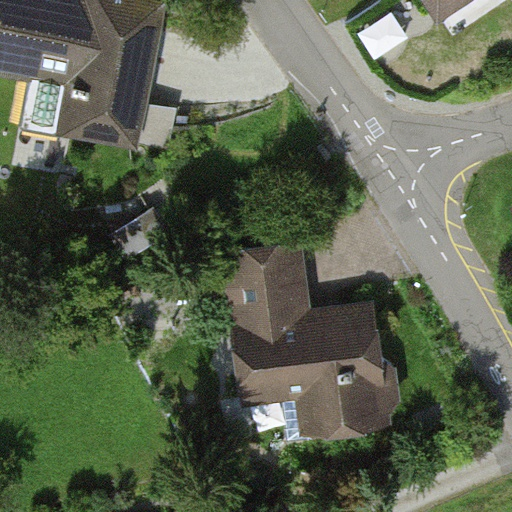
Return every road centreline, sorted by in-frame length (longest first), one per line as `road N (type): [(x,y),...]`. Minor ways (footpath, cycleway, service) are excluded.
road 1 (residential): [(405,173),(511,380)]
road 2 (residential): [(280,0),(405,173)]
